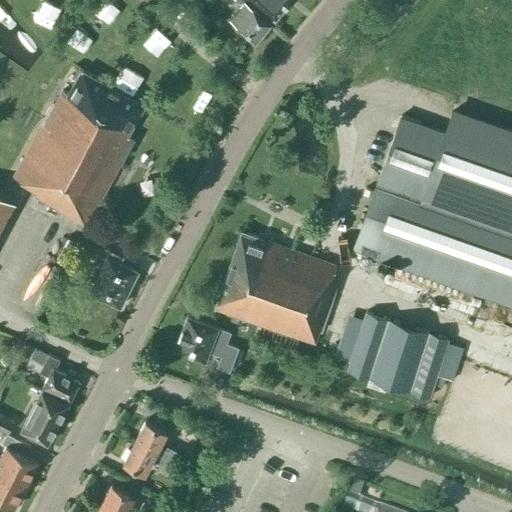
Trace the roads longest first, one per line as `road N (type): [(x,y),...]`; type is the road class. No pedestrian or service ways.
road 1 (unclassified): [(122,374),(261,93),(340,0)]
road 2 (residential): [(475,501),(122,374)]
road 3 (unclassified): [(46,511),(122,374)]
road 4 (residential): [(122,374),(0,318)]
